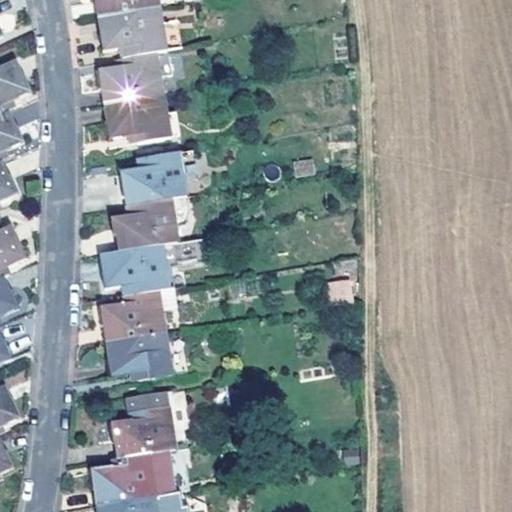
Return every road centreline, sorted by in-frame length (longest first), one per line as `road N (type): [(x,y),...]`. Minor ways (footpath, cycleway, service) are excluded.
road 1 (residential): [(38,511),(61,196),(58,78),(45,0)]
road 2 (track): [(367,511),(363,89),(352,0)]
